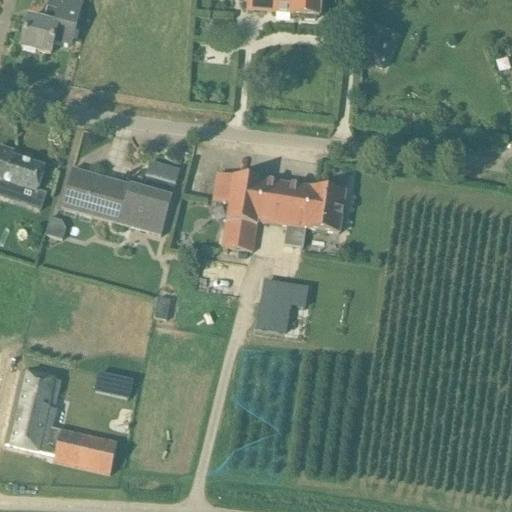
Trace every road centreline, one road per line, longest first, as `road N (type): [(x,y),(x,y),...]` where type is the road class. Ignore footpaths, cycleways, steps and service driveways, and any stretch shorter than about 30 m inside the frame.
road 1 (unclassified): [(511,168),(87,118),(0,92)]
road 2 (unclassified): [(151,511),(0,504)]
